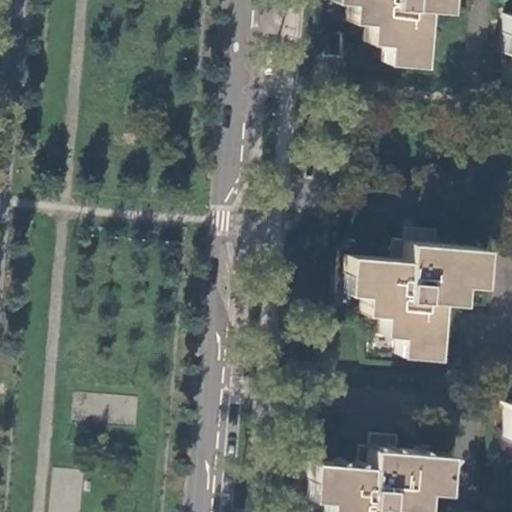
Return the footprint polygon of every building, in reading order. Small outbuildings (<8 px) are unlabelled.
[(326,0),(341,1),(341,20),(361,21),(359,41),(378,42),(377,60),(415,63),(420,6),(439,7),(439,0),(326,0)] [(511,13),(499,12),(497,51),(511,52),(511,13)] [(401,238),(392,237),(390,237),(388,257),(341,253),(338,291),(357,293),(356,312),(375,314),(373,331),(393,333),(391,355),(428,358),(434,300),(452,301),(454,282),(472,283),(476,245),(429,240),(430,228),(416,226),(402,225),(401,238)] [(511,399),(503,398),(500,437),(511,437),(511,399)] [(391,447),(393,433),(380,432),(365,430),(364,445),(354,444),(353,463),(304,459),(301,498),(320,500),(318,511),(396,511),(397,506),(416,507),(418,489),(436,490),(439,452),(391,447)]
